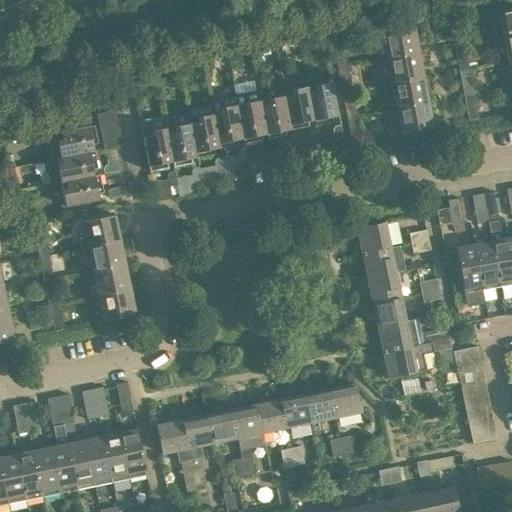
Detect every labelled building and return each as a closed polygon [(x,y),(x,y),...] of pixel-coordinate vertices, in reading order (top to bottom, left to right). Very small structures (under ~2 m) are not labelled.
[(502,36),(511,34),(511,8),(498,11),(502,36)] [(449,20),(452,37),(461,35),(458,19),(449,20)] [(385,59),(418,53),(413,27),(381,34),(385,59)] [(511,34),(502,36),(507,61),(511,60),(511,34)] [(335,60),(345,58),(341,41),(332,43),(335,60)] [(463,44),(453,46),(457,62),(466,60),(463,44)] [(423,77),(418,53),(385,59),(390,84),(423,77)] [(349,83),(346,67),(337,68),(340,85),(349,83)] [(468,69),(458,70),(461,87),(471,85),(468,69)] [(428,102),(423,77),(390,84),(395,108),(428,102)] [(315,89),(308,90),(313,119),(314,124),(332,121),(331,116),(337,115),(331,81),(315,84),(315,89)] [(285,95),(284,95),(289,124),(290,129),(308,125),(307,121),(313,119),(308,90),(307,86),(291,89),(292,93),(285,95)] [(351,91),(341,93),(344,110),(354,108),(351,91)] [(259,92),(234,97),(242,138),(243,142),(261,139),(260,134),(266,133),(261,104),(259,92)] [(473,93),(463,95),(466,112),(476,110),(473,93)] [(269,103),(261,104),(266,133),(267,138),(284,134),(284,130),(290,129),(289,124),(284,95),(268,98),(269,103)] [(242,138),(234,97),(211,101),(211,103),(213,114),(218,142),(219,147),(236,143),(236,139),(241,138),(242,138)] [(428,102),(384,110),(385,113),(386,113),(386,115),(387,120),(389,125),(392,130),(396,134),(433,127),(428,102)] [(213,114),(211,103),(187,108),(188,113),(190,122),(189,123),(196,156),(214,153),(213,148),(219,147),(218,142),(213,114)] [(190,122),(188,113),(165,117),(167,127),(168,132),(167,132),(172,161),(174,165),(191,162),(190,157),(196,156),(189,123),(190,122)] [(167,127),(165,117),(165,115),(139,120),(149,170),(167,167),(166,162),(171,161),(172,161),(167,132),(168,132),(167,127)] [(359,132),(356,116),(346,118),(349,134),(359,132)] [(97,142),(94,124),(43,134),(49,159),(61,157),(61,156),(90,150),(94,149),(93,143),(97,142)] [(334,140),(335,140),(342,139),(339,124),(334,125),(332,129),(334,140)] [(319,144),(317,136),(316,129),(310,130),(308,134),(311,145),(319,144)] [(118,146),(116,137),(105,139),(103,142),(104,148),(118,146)] [(295,153),(293,140),(293,138),(287,139),(285,143),(287,154),(295,153)] [(271,158),(270,150),(268,143),(263,144),(261,147),(263,159),(271,158)] [(247,162),(246,154),(244,147),(239,148),(237,152),(239,163),(247,162)] [(61,157),(49,159),(44,160),(49,184),(66,181),(66,180),(94,174),(93,168),(98,167),(94,149),(90,150),(61,156),(61,157)] [(224,171),(222,159),(222,156),(216,157),(214,161),(216,172),(224,171)] [(103,167),(104,173),(118,170),(116,161),(105,164),(103,167)] [(201,180),(199,168),(198,166),(193,167),(191,170),(193,182),(201,180)] [(177,185),(176,177),(174,170),(169,171),(167,175),(169,186),(177,185)] [(66,180),(66,181),(67,188),(62,189),(65,206),(99,199),(98,192),(102,191),(99,174),(94,174),(66,180)] [(107,191),(109,197),(123,194),(121,185),(110,188),(107,191)] [(482,193),(487,221),(491,240),(500,286),(511,283),(511,255),(508,237),(507,230),(501,231),(493,191),(482,193)] [(487,221),(482,193),(471,195),(476,223),(487,221)] [(464,226),(458,197),(447,200),(453,228),(464,226)] [(87,246),(119,239),(114,215),(81,222),(87,246)] [(362,254),(391,247),(385,222),(356,228),(362,254)] [(33,232),(36,248),(46,246),(42,230),(33,232)] [(411,243),(428,239),(426,230),(409,233),(411,243)] [(119,239),(87,246),(92,271),(124,264),(119,239)] [(428,239),(411,243),(414,253),(430,250),(428,239)] [(500,286),(491,240),(473,243),(482,289),(500,286)] [(482,289),(473,243),(456,247),(465,293),(482,289)] [(396,272),(391,247),(362,254),(367,278),(396,272)] [(47,254),(38,256),(41,272),(51,270),(47,254)] [(92,271),(95,285),(89,286),(90,293),(96,292),(97,295),(130,288),(124,264),(92,271)] [(396,272),(367,278),(372,303),(401,296),(396,272)] [(53,279),(43,281),(46,297),(56,295),(53,279)] [(422,292),(438,289),(436,279),(420,282),(422,292)] [(135,313),(130,288),(97,295),(102,320),(135,313)] [(3,289),(0,290),(0,315),(8,314),(3,289)] [(438,289),(422,292),(424,302),(441,299),(438,289)] [(401,296),(372,303),(378,327),(407,321),(401,296)] [(503,300),(486,303),(489,316),(505,313),(503,300)] [(58,303),(48,305),(51,321),(61,319),(58,303)] [(8,314),(0,315),(0,341),(13,339),(8,314)] [(414,319),(407,321),(378,327),(383,351),(412,345),(420,343),(414,319)] [(432,341),(449,337),(447,327),(430,331),(432,341)] [(449,337),(432,341),(435,351),(451,348),(449,337)] [(417,370),(412,345),(383,351),(388,376),(417,370)] [(456,362),(480,357),(478,346),(453,351),(456,362)] [(483,369),(480,357),(456,362),(458,374),(483,369)] [(485,381),(483,369),(458,374),(461,386),(485,381)] [(485,381),(461,386),(463,397),(487,391),(485,381)] [(127,382),(116,384),(121,412),(132,410),(127,382)] [(354,383),(329,388),(335,417),(360,412),(354,383)] [(102,386),(92,389),(98,417),(108,414),(102,386)] [(335,417),(329,388),(305,393),(311,422),(335,417)] [(98,417),(92,389),(81,391),(87,419),(98,417)] [(487,391),(463,397),(465,408),(490,403),(487,391)] [(305,393),(280,398),(286,427),(311,422),(305,393)] [(68,394),(58,396),(63,424),(73,422),(68,394)] [(63,424),(58,396),(46,398),(52,426),(63,424)] [(286,427),(280,398),(255,403),(261,432),(286,427)] [(34,401),(24,403),(30,431),(40,429),(34,401)] [(30,431),(24,403),(12,405),(18,433),(30,431)] [(261,432),(255,403),(231,408),(237,437),(241,458),(245,476),(255,473),(252,456),(251,456),(249,448),(264,445),(261,432)] [(490,403),(465,408),(468,420),(492,414),(490,403)] [(237,437),(231,408),(206,414),(212,442),(237,437)] [(206,414),(182,419),(196,485),(206,483),(200,457),(202,457),(199,445),(212,442),(206,414)] [(495,426),(492,414),(468,420),(470,431),(495,426)] [(196,485),(182,419),(157,424),(163,453),(176,450),(179,462),(180,461),(182,470),(185,487),(196,485)] [(77,488),(67,443),(63,424),(52,426),(56,445),(51,446),(60,492),(77,488)] [(495,426),(470,431),(473,443),(497,438),(495,426)] [(119,432),(128,478),(146,474),(137,428),(119,432)] [(119,432),(102,436),(111,481),(128,478),(119,432)] [(102,436),(85,439),(94,485),(111,481),(102,436)] [(350,436),(339,438),(343,455),(353,453),(350,436)] [(343,455),(339,438),(329,440),(333,457),(343,455)] [(85,439),(67,443),(77,488),(94,485),(85,439)] [(51,446),(34,450),(43,495),(60,492),(51,446)] [(300,446),(290,448),(294,465),(304,463),(300,446)] [(294,465),(290,448),(280,450),(284,467),(294,465)] [(43,495),(34,450),(16,453),(26,499),(43,495)] [(26,499),(16,453),(0,456),(0,463),(8,503),(26,499)] [(245,476),(241,458),(231,461),(235,478),(245,476)] [(511,484),(511,460),(500,463),(505,486),(511,484)] [(426,461),(417,463),(420,477),(429,475),(426,461)] [(0,463),(0,504),(8,503),(0,463)] [(500,463),(488,465),(493,489),(505,486),(500,463)] [(493,489),(488,465),(476,467),(481,491),(493,489)] [(397,467),(387,469),(390,483),(400,481),(397,467)] [(390,483),(387,469),(378,471),(381,485),(390,483)] [(330,481),(333,495),(343,493),(339,479),(330,481)] [(333,495),(330,481),(321,483),(324,497),(333,495)] [(457,511),(452,487),(423,493),(427,511),(457,511)] [(427,511),(423,493),(394,499),(397,511),(427,511)] [(397,511),(394,499),(366,505),(367,511),(397,511)]
